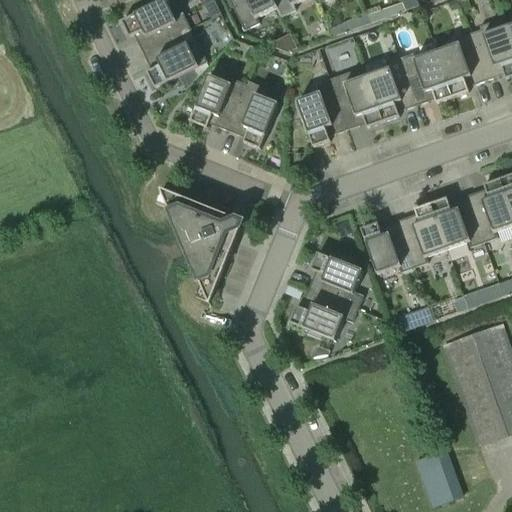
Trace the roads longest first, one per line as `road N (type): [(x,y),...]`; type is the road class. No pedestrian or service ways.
road 1 (residential): [(333,511),(246,335),(298,205)]
road 2 (residential): [(298,205),(152,148),(87,8),(108,0)]
road 3 (residential): [(298,205),(511,129)]
